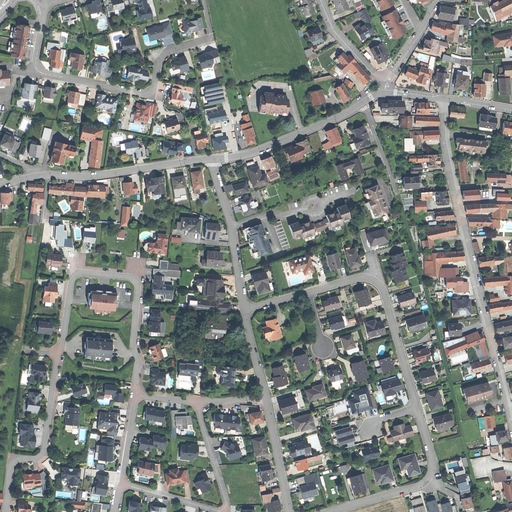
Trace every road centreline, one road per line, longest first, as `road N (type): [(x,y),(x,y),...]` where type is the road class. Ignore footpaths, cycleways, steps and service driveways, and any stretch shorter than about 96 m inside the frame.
road 1 (residential): [(134,395),(137,284),(78,272),(43,452),(11,465),(5,511)]
road 2 (track): [(481,511),(395,191)]
road 3 (residential): [(444,99),(446,154),(511,421)]
road 4 (residential): [(121,484),(224,509),(196,400)]
road 5 (residential): [(209,38),(160,59),(147,94),(37,70)]
road 6 (residential): [(212,158),(264,148),(386,88)]
road 7 (residential): [(35,175),(94,176),(212,158)]
road 8 (residential): [(333,511),(421,484),(430,474),(416,409)]
road 9 (residential): [(212,158),(244,310)]
road 10 (residential): [(416,409),(380,286),(369,278)]
